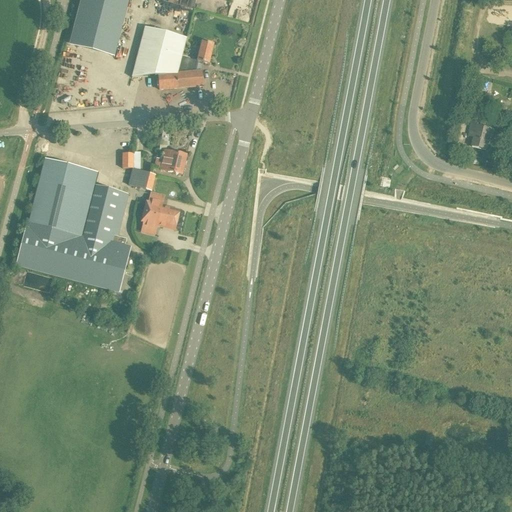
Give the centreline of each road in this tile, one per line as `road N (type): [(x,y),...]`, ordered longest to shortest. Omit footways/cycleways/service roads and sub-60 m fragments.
road 1 (trunk): [(289,511),(387,0)]
road 2 (trunk): [(367,0),(269,511)]
road 3 (tertiary): [(150,511),(248,118)]
road 4 (unclassified): [(11,132),(248,118)]
road 5 (unclassified): [(435,0),(414,109),(421,152)]
road 6 (track): [(23,131),(45,0)]
road 7 (tertiary): [(248,118),(280,0)]
